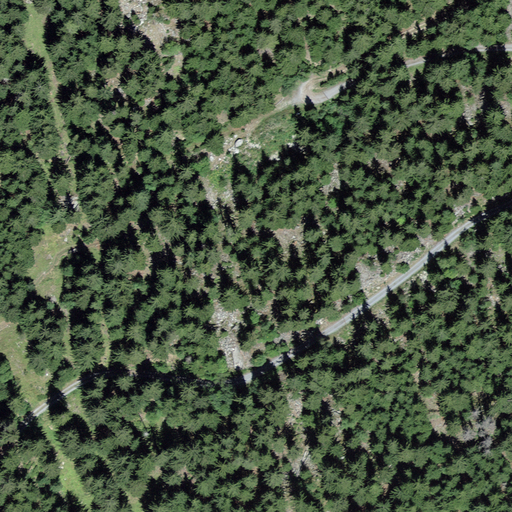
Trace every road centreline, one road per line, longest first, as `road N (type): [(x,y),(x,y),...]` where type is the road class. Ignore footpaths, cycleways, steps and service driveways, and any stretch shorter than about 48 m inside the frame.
road 1 (track): [(0,456),(36,415),(87,381),(127,373),(244,385),(511,206)]
road 2 (track): [(511,49),(396,68),(320,100),(308,92)]
road 3 (track): [(308,92),(314,82),(483,0)]
